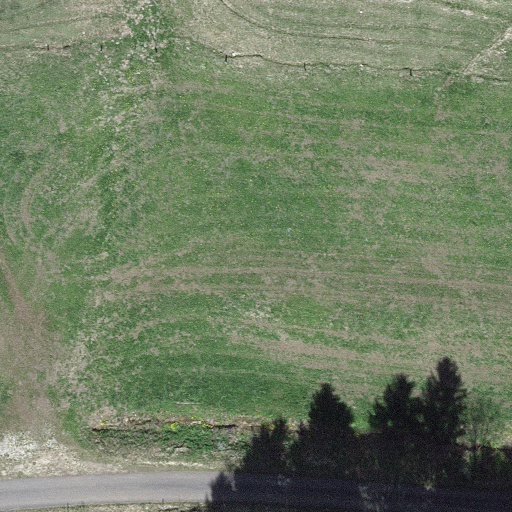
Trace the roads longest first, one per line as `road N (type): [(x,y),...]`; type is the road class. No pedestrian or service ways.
road 1 (unclassified): [(511,503),(149,486),(0,493)]
road 2 (track): [(0,279),(20,372),(23,491)]
